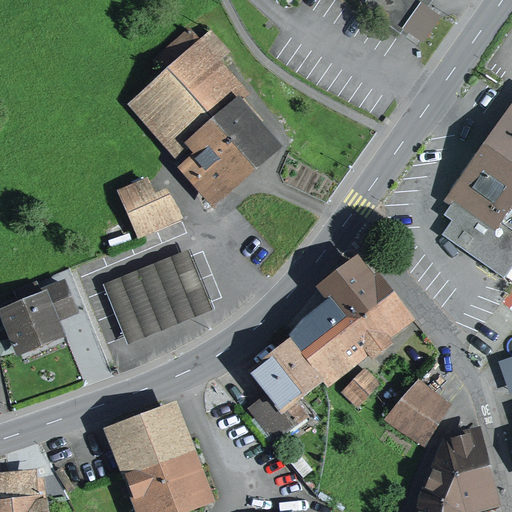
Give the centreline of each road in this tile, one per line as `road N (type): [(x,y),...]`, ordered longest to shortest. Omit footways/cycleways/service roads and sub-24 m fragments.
road 1 (tertiary): [(341,229),(243,338),(152,386),(0,439)]
road 2 (residential): [(511,505),(485,400),(447,338),(341,229)]
road 3 (tertiary): [(501,0),(341,229)]
